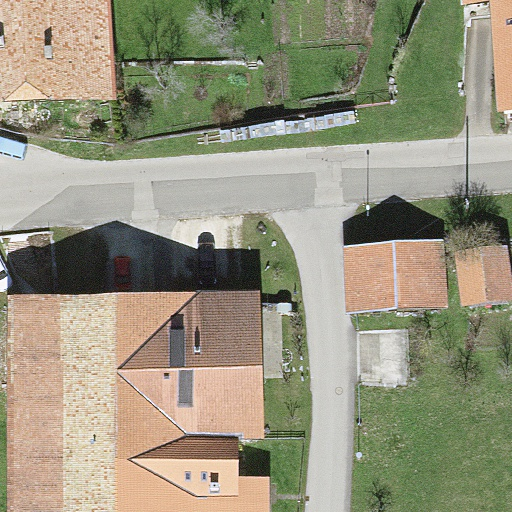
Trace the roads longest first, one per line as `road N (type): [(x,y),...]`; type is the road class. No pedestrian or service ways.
road 1 (residential): [(324,511),(330,408),(322,169)]
road 2 (tertiary): [(0,190),(322,169)]
road 3 (tertiary): [(322,169),(511,160)]
